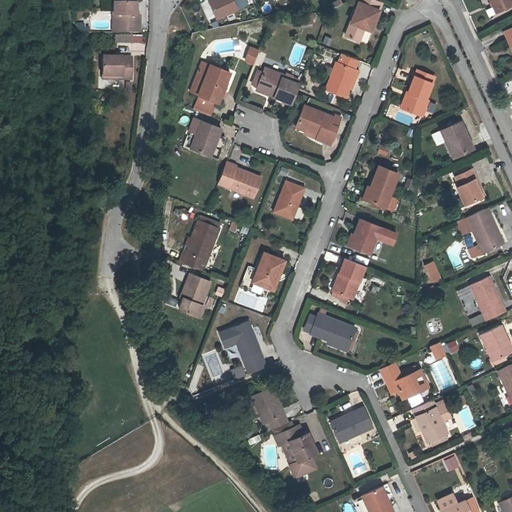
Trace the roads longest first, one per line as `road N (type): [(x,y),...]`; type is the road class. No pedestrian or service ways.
road 1 (residential): [(423,511),(364,383),(280,345),(279,329),(338,178)]
road 2 (track): [(295,358),(154,405),(263,511)]
road 3 (track): [(107,276),(154,405),(159,441),(145,465),(95,484),(75,511)]
road 4 (residential): [(160,0),(142,160),(116,215),(107,276)]
road 5 (residential): [(338,178),(398,23),(441,4)]
road 6 (residential): [(441,4),(511,159)]
